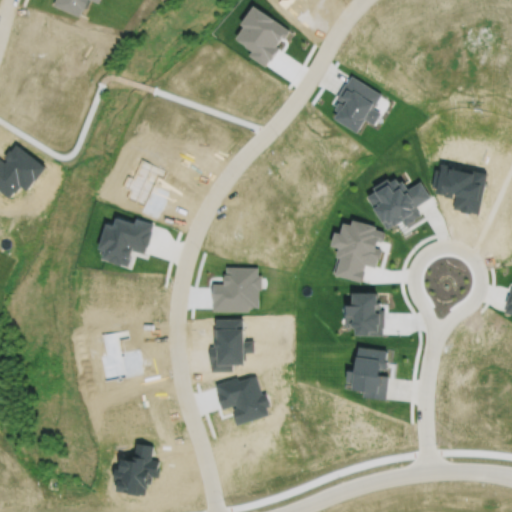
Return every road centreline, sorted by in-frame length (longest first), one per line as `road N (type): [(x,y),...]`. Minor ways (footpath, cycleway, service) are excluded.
road 1 (residential): [(225,511),(188,369),(188,267),(210,212),(312,94),(374,0)]
road 2 (residential): [(428,471),(428,361),(435,336),(469,304),(480,276),(458,246),(421,255),(414,289),(435,336)]
road 3 (residential): [(283,511),(420,471),(511,475)]
